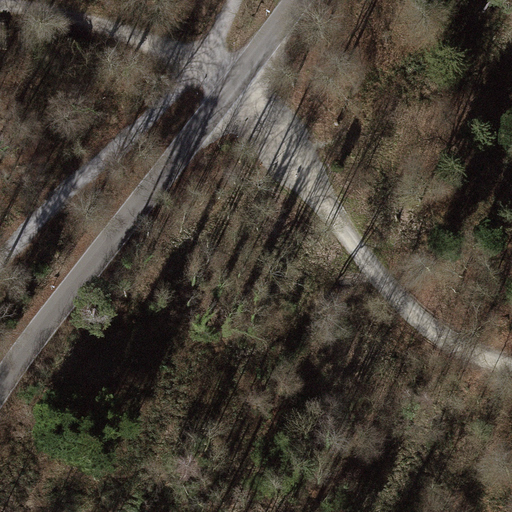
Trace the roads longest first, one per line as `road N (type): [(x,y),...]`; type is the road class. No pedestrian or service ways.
road 1 (tertiary): [(0,382),(293,0)]
road 2 (track): [(222,94),(397,305),(460,352),(511,368)]
road 3 (track): [(233,0),(192,69),(150,118),(40,206),(0,261)]
road 4 (track): [(222,94),(144,43),(56,11),(0,4)]
